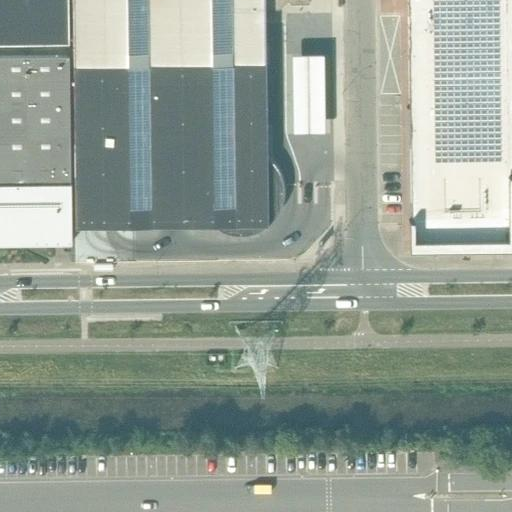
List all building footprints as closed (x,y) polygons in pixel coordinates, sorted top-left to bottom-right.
[(0,0),(0,44),(4,45),(68,44),(67,0),(0,0)] [(71,0),(72,66),(73,147),(74,227),(207,225),(213,225),(216,227),(219,229),(222,231),(226,232),(230,233),(233,234),(237,234),(241,234),(244,234),(248,233),(252,232),(255,231),(259,230),(262,228),(265,226),(268,223),(271,221),(273,218),(275,215),(277,212),(279,209),(280,205),(281,202),(282,198),(283,194),(283,190),(283,187),(282,183),(281,179),(280,176),(279,172),(277,169),(275,166),(273,163),(270,160),(267,158),(265,156),(265,102),(264,63),(264,59),(264,40),(264,24),(263,10),(278,10),(287,1),(290,4),(308,4),(307,0),(71,0)] [(407,0),(408,18),(410,241),(510,239),(507,16),(507,0),(407,0)] [(0,244),(70,243),(68,56),(0,56),(0,244)] [(315,236),(314,190),(286,191),(287,237),(315,236)]
